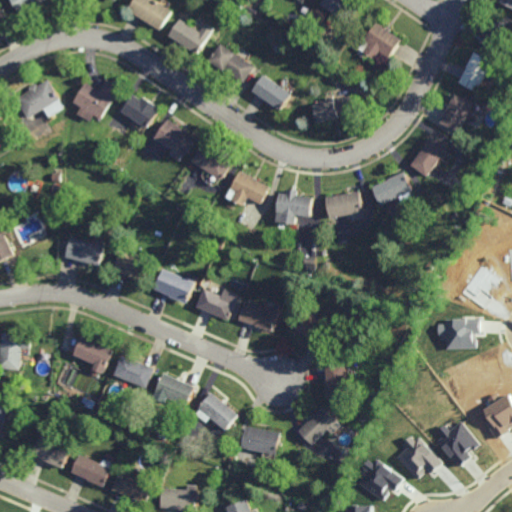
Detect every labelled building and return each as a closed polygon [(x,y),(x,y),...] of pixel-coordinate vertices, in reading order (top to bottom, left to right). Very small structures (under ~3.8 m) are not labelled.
[(38,0),(21,11),(13,0),(38,0)] [(155,0),(173,12),(161,31),(129,11),(136,0),(155,0)] [(350,25),(322,5),(325,0),(349,0),(361,8),(350,25)] [(0,7),(9,21),(0,26),(0,7)] [(511,41),(505,38),(498,51),(481,43),(496,12),(511,19),(511,24),(511,26),(511,41)] [(201,34),(207,24),(215,30),(197,56),(170,37),(170,36),(181,19),(201,34)] [(402,40),(390,58),(383,53),(384,52),(382,51),(376,60),(365,53),(372,44),(367,40),(378,23),(402,40)] [(236,55),(237,54),(255,67),(244,83),(225,71),(224,72),(210,62),(222,45),(236,55)] [(482,82),(484,81),(491,84),(492,87),(488,95),(479,91),(478,88),(477,89),(461,81),(468,68),(468,67),(476,52),(493,62),(485,78),(484,79),(482,82)] [(282,88),(284,85),(290,90),(289,91),(291,93),(281,107),(256,90),(266,77),(282,88)] [(50,117),(45,108),(29,117),(18,98),(32,90),(31,87),(37,84),(38,86),(49,79),(66,108),(50,117)] [(121,88),(101,118),(75,101),(83,87),(84,88),(88,83),(100,91),(107,79),(121,88)] [(141,98),(142,95),(158,106),(156,108),(158,110),(147,126),(121,109),(133,92),(141,98)] [(460,129),(442,120),(455,92),(474,101),(460,129)] [(320,121),(315,102),(335,97),(336,98),(353,94),(357,111),(340,115),(340,116),(320,121)] [(189,147),(187,146),(185,150),(187,151),(184,155),(169,145),(155,136),(168,117),(196,137),(189,147)] [(428,175),(412,163),(434,134),(449,145),(428,175)] [(222,178),(192,159),(203,142),(233,162),(222,178)] [(262,202),(249,195),(245,204),(227,195),(241,169),(271,185),(262,202)] [(414,197),(404,202),(400,195),(383,203),(375,185),(391,178),(391,176),(406,170),(414,189),(411,190),(414,197)] [(298,193),(314,195),(311,215),(298,213),(296,222),(277,219),(281,191),(288,192),(289,187),(298,188),(298,193)] [(366,217),(356,219),(355,212),(331,216),(328,196),(361,190),(366,217)] [(455,219),(451,215),(455,211),(459,215),(455,219)] [(17,254),(0,261),(0,224),(2,223),(17,254)] [(100,264),(67,256),(69,246),(73,236),(105,245),(100,264)] [(146,282),(114,268),(122,249),(154,263),(146,282)] [(317,267),(319,267),(319,270),(316,270),(316,271),(315,271),(315,274),(314,274),(314,271),(311,271),(311,270),(309,270),(309,266),(317,266),(317,267)] [(186,302),(170,295),(170,294),(155,287),(164,268),(195,281),(186,302)] [(480,270),(498,282),(488,297),(492,299),(484,311),(460,295),(467,285),(470,284),(480,270)] [(237,301),(229,319),(196,305),(204,288),(237,301)] [(273,330),(256,325),(256,324),(240,319),(246,300),(279,311),(273,330)] [(324,344),(294,327),(306,307),(335,324),(324,344)] [(24,369),(3,368),(6,333),(27,334),(24,369)] [(106,368),(105,367),(103,373),(93,369),(95,363),(75,354),(78,345),(83,336),(114,350),(106,368)] [(147,388),(115,374),(123,355),(155,368),(147,388)] [(329,399),(327,363),(347,362),(349,398),(329,399)] [(188,405),(156,392),(164,373),(196,386),(188,405)] [(227,430),(211,417),(208,422),(197,414),(201,409),(200,407),(212,392),(239,415),(227,430)] [(93,408),(85,405),(88,398),(96,402),(93,408)] [(0,438),(0,400),(12,406),(0,438)] [(314,444),(300,431),(312,419),(311,419),(324,406),(338,420),(314,444)] [(88,420),(80,416),(82,411),(90,415),(88,420)] [(277,454),(243,448),(247,426),(281,432),(277,454)] [(164,439),(158,437),(160,431),(167,434),(164,439)] [(64,467),(35,454),(43,436),(72,449),(64,467)] [(188,449),(180,445),(183,439),(191,444),(188,449)] [(104,487),(73,472),(77,461),(81,455),(113,469),(104,487)] [(147,503),(113,490),(120,472),(154,485),(147,503)] [(196,511),(179,510),(179,509),(162,507),(163,488),(198,491),(196,511)] [(252,511),(228,511),(227,507),(247,499),(252,511)] [(306,511),(298,507),(300,501),(308,505),(306,511)]
